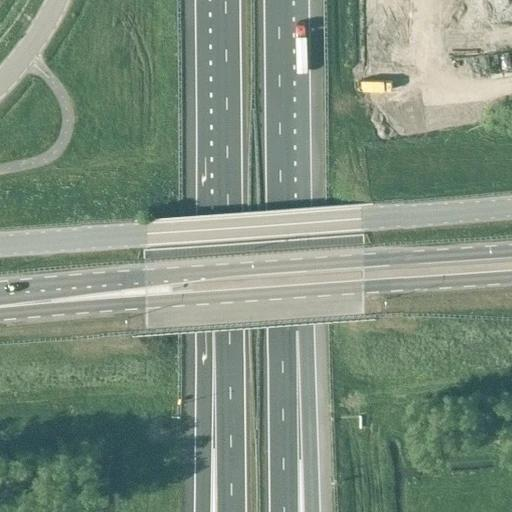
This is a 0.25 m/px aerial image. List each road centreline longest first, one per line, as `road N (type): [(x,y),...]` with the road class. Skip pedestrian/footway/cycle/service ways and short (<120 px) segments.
road 1 (unclassified): [(0,250),(511,207)]
road 2 (primary): [(0,303),(511,270)]
road 3 (motorway): [(223,0),(225,263)]
road 4 (motorway): [(311,511),(303,333),(280,257)]
road 5 (motorway): [(280,257),(277,0)]
road 6 (motorway): [(282,511),(280,257)]
road 7 (motorway): [(225,263),(201,333),(201,511)]
road 8 (motorway): [(225,263),(230,511)]
